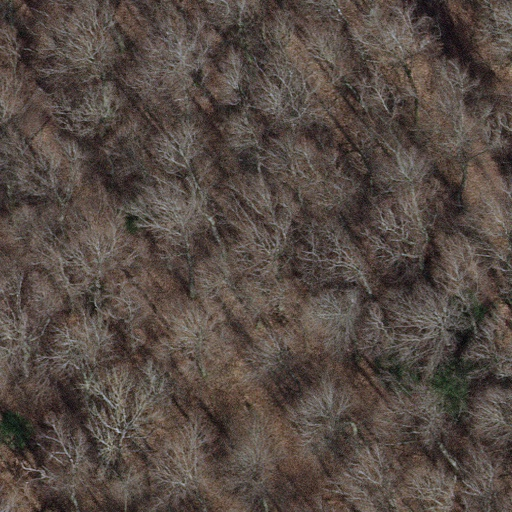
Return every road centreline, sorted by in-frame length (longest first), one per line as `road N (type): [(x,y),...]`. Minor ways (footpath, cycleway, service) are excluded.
road 1 (track): [(511,185),(471,130),(434,0)]
road 2 (track): [(0,129),(97,19),(101,0)]
